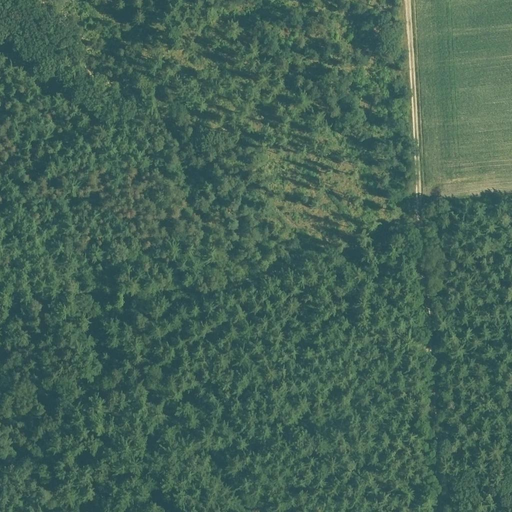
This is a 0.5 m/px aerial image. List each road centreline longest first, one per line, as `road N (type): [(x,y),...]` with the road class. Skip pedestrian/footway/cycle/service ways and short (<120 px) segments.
road 1 (track): [(404,0),(446,511)]
road 2 (track): [(0,280),(35,270),(225,270),(346,242),(417,209)]
road 3 (track): [(65,511),(0,404)]
